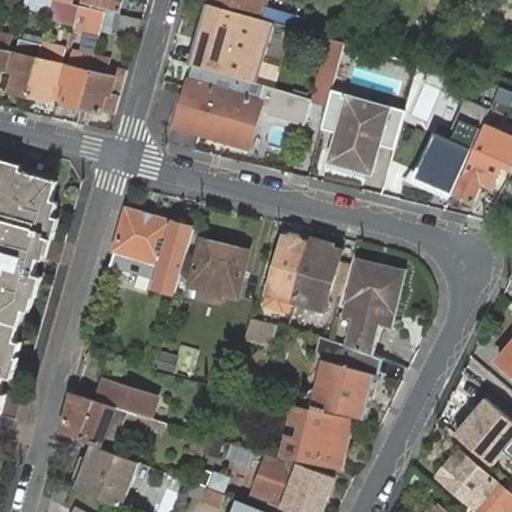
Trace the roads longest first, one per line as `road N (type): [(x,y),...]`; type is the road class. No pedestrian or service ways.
road 1 (residential): [(122,156),(467,249),(475,269),(470,292),(362,511)]
road 2 (residential): [(28,511),(59,362),(122,156)]
road 3 (residential): [(122,156),(166,0)]
road 4 (residential): [(0,127),(122,156)]
